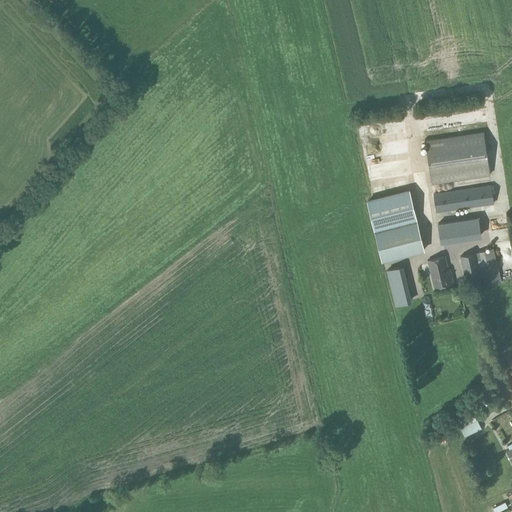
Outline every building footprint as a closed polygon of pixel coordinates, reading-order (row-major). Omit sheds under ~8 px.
[(432,183),(490,175),(484,132),(426,141),(432,183)] [(434,194),(436,211),(493,203),(491,186),(434,194)] [(409,190),(368,200),(375,230),(416,220),(409,190)] [(438,223),(440,243),(481,237),(478,217),(438,223)] [(423,250),(416,220),(375,230),(382,260),(423,250)] [(501,282),(493,248),(460,256),(465,280),(480,277),(482,286),(501,282)] [(453,283),(450,269),(448,269),(445,257),(427,260),(433,287),(453,283)] [(465,436),(481,428),(476,420),(460,428),(465,436)] [(432,442),(434,451),(449,449),(447,440),(432,442)]
